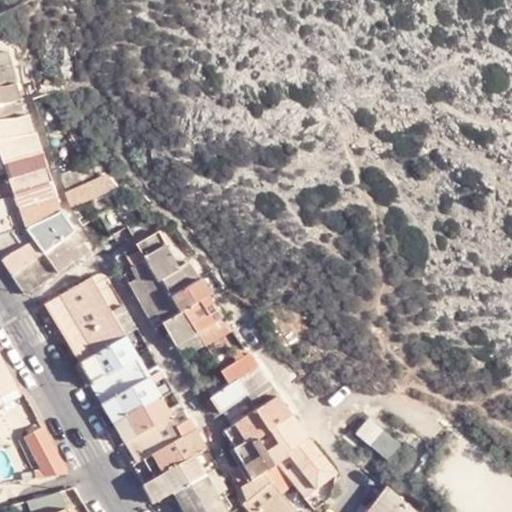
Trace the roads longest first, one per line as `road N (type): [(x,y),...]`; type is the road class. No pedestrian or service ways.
road 1 (residential): [(122,511),(0,293)]
road 2 (residential): [(343,511),(347,465),(258,344)]
